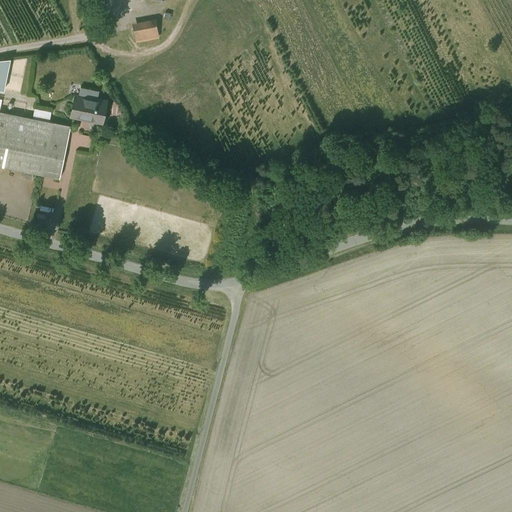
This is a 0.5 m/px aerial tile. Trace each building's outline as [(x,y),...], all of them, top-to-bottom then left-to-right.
[(132,23),(134,29),(150,26),(157,25),(155,19),(132,23)] [(157,25),(150,26),(153,38),(159,36),(157,25)] [(150,26),(134,29),(136,41),(153,38),(150,26)] [(121,31),(123,42),(135,40),(133,30),(121,31)] [(153,38),(136,41),(137,48),(161,43),(159,36),(153,38)] [(0,59),(0,65),(8,67),(10,59),(0,59)] [(8,67),(0,65),(0,90),(4,91),(8,67)] [(105,101),(76,95),(72,115),(101,121),(105,101)] [(0,165),(39,173),(43,174),(53,123),(0,112),(0,165)] [(70,127),(53,123),(43,174),(60,177),(70,127)] [(88,229),(74,225),(72,232),(86,236),(88,229)]
